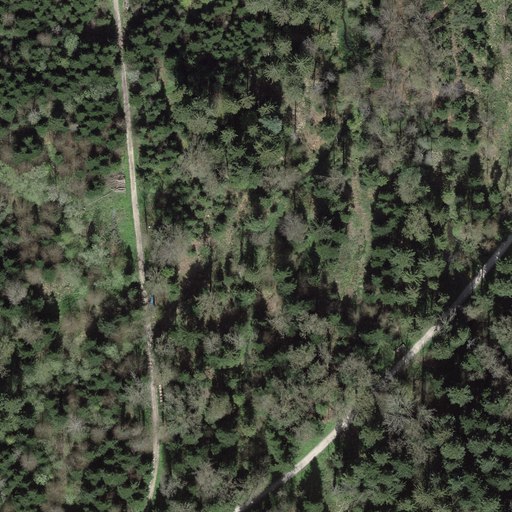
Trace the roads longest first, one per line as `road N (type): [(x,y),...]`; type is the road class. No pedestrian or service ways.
road 1 (track): [(113,0),(151,405),(144,511)]
road 2 (unclassified): [(224,511),(266,488),(457,312),(511,247)]
